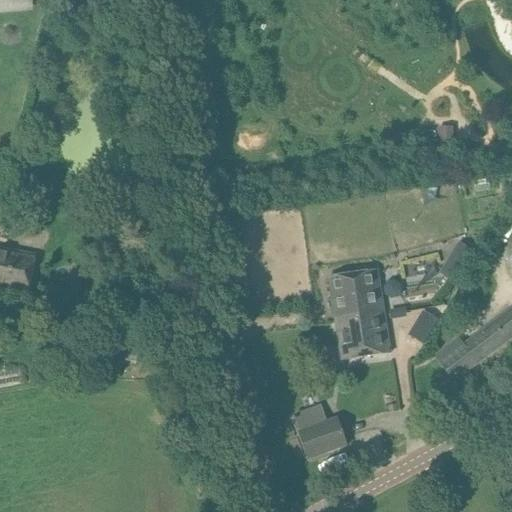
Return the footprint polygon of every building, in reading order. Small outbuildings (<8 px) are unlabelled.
[(0,0),(0,13),(34,12),(33,0),(0,0)] [(439,143),(420,144),(420,152),(420,157),(454,155),(453,142),(439,143)] [(230,224),(213,227),(225,302),(242,299),(230,224)] [(0,248),(0,290),(28,296),(36,256),(0,248)] [(329,279),(337,324),(384,316),(377,271),(329,279)] [(144,301),(105,297),(104,311),(143,315),(144,301)] [(175,302),(153,300),(151,320),(172,323),(175,302)] [(215,300),(181,302),(183,322),(217,319),(215,300)] [(409,335),(420,341),(434,317),(422,310),(409,335)] [(435,358),(441,366),(453,382),(511,338),(511,310),(464,346),(459,340),(435,358)] [(337,324),(343,360),(390,353),(384,316),(337,324)] [(140,344),(100,341),(99,360),(138,363),(140,344)] [(300,433),(309,460),(347,446),(338,420),(300,433)]
